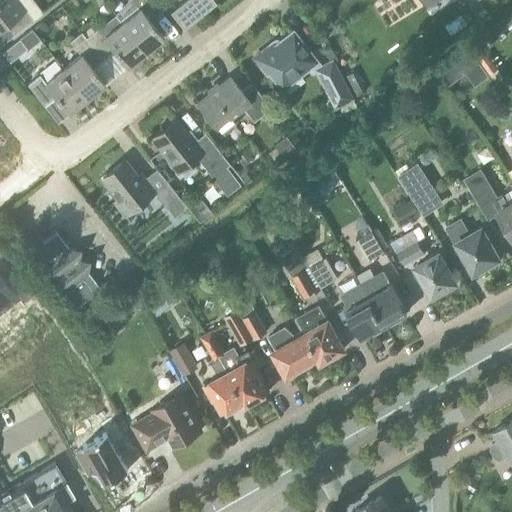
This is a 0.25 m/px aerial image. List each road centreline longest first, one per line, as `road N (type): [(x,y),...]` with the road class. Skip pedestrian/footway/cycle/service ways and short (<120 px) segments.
road 1 (residential): [(511,306),(157,511)]
road 2 (tertiary): [(221,511),(511,345)]
road 3 (residential): [(53,154),(71,152),(260,0)]
road 4 (residential): [(293,511),(511,387)]
road 5 (unknown): [(56,185),(137,279)]
